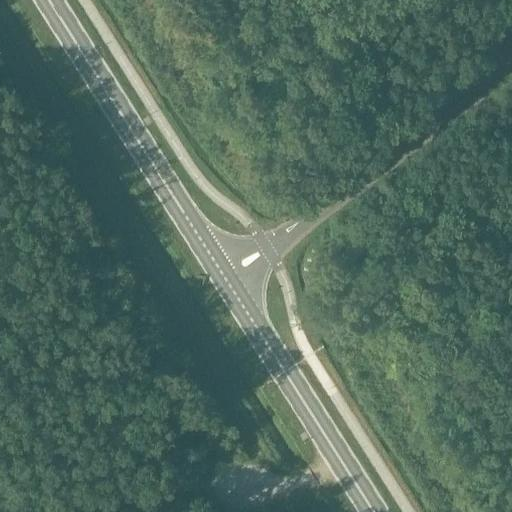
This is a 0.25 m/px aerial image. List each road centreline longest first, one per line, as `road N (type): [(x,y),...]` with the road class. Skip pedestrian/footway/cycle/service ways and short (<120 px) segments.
road 1 (track): [(0,26),(304,511)]
road 2 (track): [(340,461),(286,485),(18,511)]
road 3 (secondary): [(215,264),(48,0)]
road 4 (unclassified): [(266,249),(511,57)]
road 5 (secondary): [(372,511),(232,291)]
